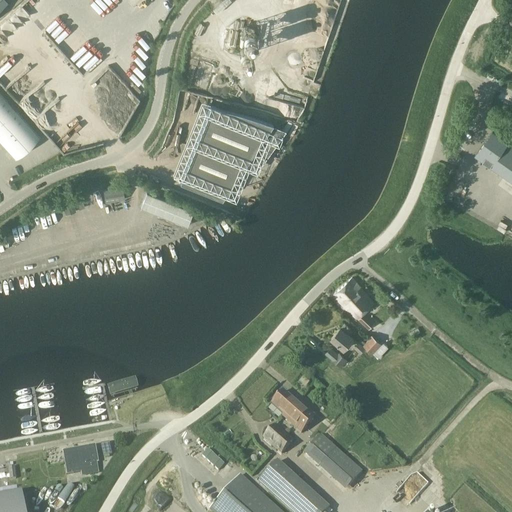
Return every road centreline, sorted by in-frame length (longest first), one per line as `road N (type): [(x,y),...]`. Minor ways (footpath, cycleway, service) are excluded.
road 1 (unclassified): [(103,511),(146,450),(228,389),(327,279),(395,227),(478,12)]
road 2 (unclassified): [(0,209),(67,170),(122,155),(141,141),(166,54),(194,0)]
road 3 (unknown): [(122,155),(31,40),(35,20),(60,0)]
road 4 (track): [(373,482),(404,475),(496,381)]
road 5 (unknown): [(228,389),(262,445),(339,501)]
